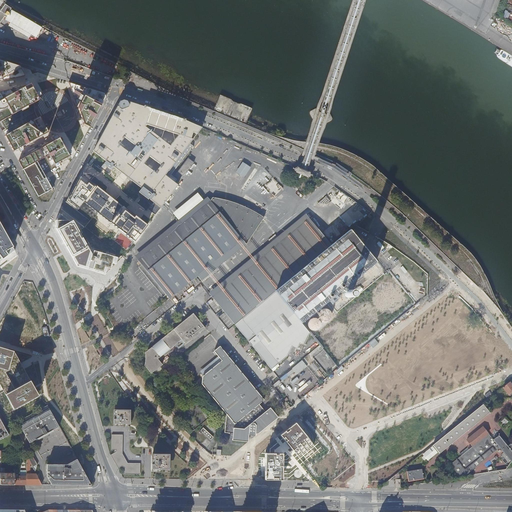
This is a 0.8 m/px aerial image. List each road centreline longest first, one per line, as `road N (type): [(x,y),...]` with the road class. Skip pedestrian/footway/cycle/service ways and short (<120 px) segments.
road 1 (unclassified): [(336,177),(117,88)]
road 2 (unknown): [(207,153),(90,298),(60,314)]
road 3 (residential): [(336,177),(193,296)]
road 4 (residential): [(31,249),(117,88)]
road 5 (unclassified): [(456,281),(336,177)]
road 6 (primary): [(511,501),(356,501)]
road 7 (unclassified): [(291,416),(193,296)]
road 8 (unclassified): [(193,296),(79,383)]
road 9 (primary): [(31,249),(79,383)]
road 10 (primary): [(250,502),(110,497)]
road 11 (unclassified): [(117,88),(0,53)]
